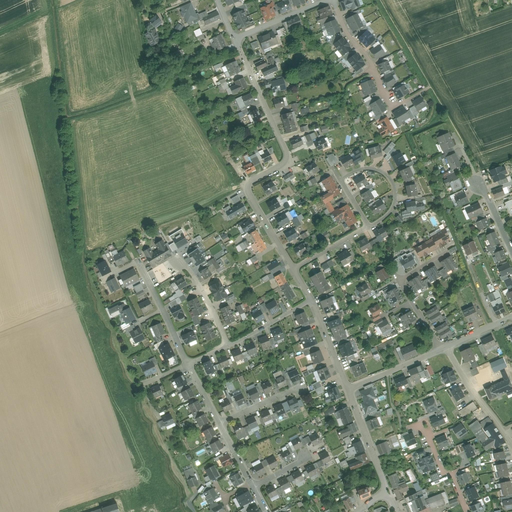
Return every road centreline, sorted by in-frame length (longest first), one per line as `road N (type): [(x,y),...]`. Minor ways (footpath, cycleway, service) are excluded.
road 1 (residential): [(234,39),(287,152),(283,165),(249,183),(248,194),(293,269)]
road 2 (residential): [(511,447),(443,349)]
